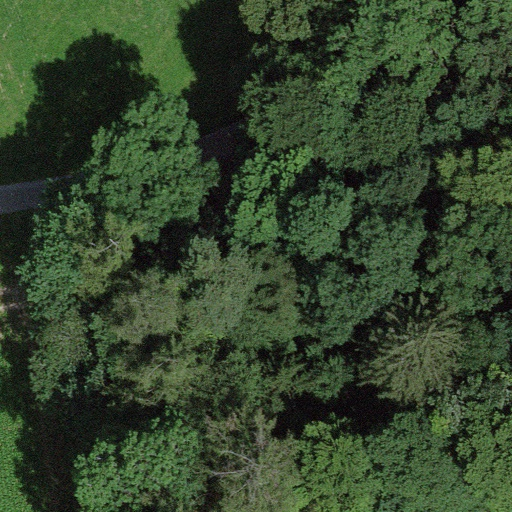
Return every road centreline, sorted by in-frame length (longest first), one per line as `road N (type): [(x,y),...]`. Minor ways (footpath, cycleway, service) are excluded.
road 1 (track): [(0,199),(237,158),(421,0)]
road 2 (track): [(324,0),(227,172),(240,226),(281,296),(350,357)]
road 3 (track): [(420,511),(350,357),(442,360),(511,397)]
